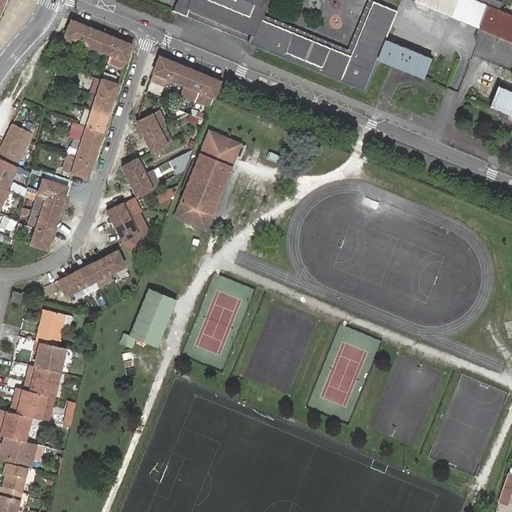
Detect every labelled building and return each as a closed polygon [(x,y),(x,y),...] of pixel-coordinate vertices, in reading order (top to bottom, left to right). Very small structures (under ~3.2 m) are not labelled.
[(256,0),(249,16),(209,0),(192,0),(188,11),(251,37),(259,18),(262,19),(269,0),(256,0)] [(209,0),(249,16),(256,0),(209,0)] [(415,0),(433,7),(484,28),(492,7),(481,3),(474,0),(415,0)] [(397,11),(373,1),(350,56),(262,19),(259,18),(249,42),(365,90),(377,59),(385,39),(397,11)] [(484,28),(511,39),(511,15),(498,10),(492,7),(484,28)] [(80,42),(86,26),(71,20),(65,36),(80,42)] [(95,48),(102,32),(86,26),(80,42),(95,48)] [(110,54),(116,38),(102,32),(95,48),(110,54)] [(80,42),(65,36),(62,43),(77,49),(78,47),(80,42)] [(107,61),(123,68),(126,60),(132,45),(116,38),(110,54),(107,61)] [(392,65),(423,78),(431,58),(412,50),(411,53),(403,50),(404,47),(385,39),(377,59),(379,59),(392,65)] [(95,48),(80,42),(78,47),(93,53),(95,48)] [(168,78),(175,63),(160,56),(153,72),(151,79),(166,85),(168,78)] [(183,84),(190,69),(175,63),(168,78),(183,84)] [(199,91),(205,75),(190,69),(183,84),(180,94),(187,97),(191,87),(199,91)] [(116,76),(103,72),(101,79),(102,79),(113,83),(116,76)] [(210,106),(214,97),(215,94),(220,81),(205,75),(199,91),(206,94),(202,103),(210,106)] [(101,79),(100,78),(94,76),(89,92),(91,93),(97,95),(102,79),(101,79)] [(97,95),(113,100),(118,84),(116,84),(113,83),(102,79),(97,95)] [(511,87),(511,91),(498,86),(490,105),(510,113),(511,113),(511,87)] [(191,87),(187,97),(195,100),(199,91),(191,87)] [(199,91),(195,100),(202,103),(206,94),(199,91)] [(92,110),(97,95),(91,93),(85,108),(92,110)] [(92,110),(108,115),(113,100),(97,95),(92,110)] [(87,126),(92,110),(85,108),(80,124),(87,126)] [(174,108),(172,117),(183,120),(185,111),(174,108)] [(87,126),(103,131),(108,115),(92,110),(87,126)] [(152,114),(137,122),(144,136),(159,129),(166,125),(159,110),(152,114)] [(187,120),(196,123),(198,118),(190,115),(187,120)] [(13,123),(0,148),(0,157),(16,165),(25,147),(28,140),(30,132),(13,123)] [(82,141),(87,126),(80,124),(78,123),(73,138),(82,141)] [(82,141),(98,146),(103,131),(87,126),(82,141)] [(159,129),(144,136),(151,151),(166,144),(159,129)] [(175,217),(205,229),(211,213),(230,168),(235,155),(240,157),(244,147),(210,133),(201,155),(198,161),(182,200),(182,202),(175,217)] [(79,149),(82,141),(73,138),(71,146),(74,147),(71,155),(77,157),(79,149)] [(77,157),(92,162),(98,146),(82,141),(79,149),(77,157)] [(63,170),(71,172),(77,157),(71,155),(68,154),(63,170)] [(179,168),(184,170),(189,158),(184,156),(179,168)] [(0,157),(0,185),(9,190),(13,183),(10,181),(17,166),(16,165),(0,157)] [(77,157),(71,172),(87,178),(92,162),(77,157)] [(144,173),(137,159),(122,166),(129,181),(144,173)] [(177,200),(182,202),(182,200),(198,161),(194,159),(177,200)] [(144,173),(129,181),(137,196),(152,188),(157,185),(159,184),(151,170),(150,170),(144,173)] [(46,197),(62,202),(67,187),(51,181),(46,197)] [(0,185),(0,206),(4,199),(5,199),(9,190),(0,185)] [(26,186),(24,198),(32,199),(34,187),(26,186)] [(158,201),(173,195),(169,187),(154,194),(158,201)] [(41,212),(46,197),(40,195),(35,210),(41,212)] [(41,212),(57,218),(62,202),(46,197),(41,212)] [(130,218),(122,203),(107,211),(115,225),(130,218)] [(149,216),(157,211),(154,206),(146,210),(149,216)] [(36,228),(41,212),(35,210),(34,210),(28,225),(36,228)] [(36,228),(52,233),(57,218),(41,212),(36,228)] [(130,218),(115,225),(122,240),(124,239),(125,247),(143,254),(146,246),(143,245),(140,239),(139,238),(149,233),(139,213),(134,216),(130,218)] [(0,221),(0,227),(13,230),(15,219),(1,216),(0,221)] [(28,225),(18,222),(17,229),(29,233),(31,227),(28,225)] [(36,228),(31,244),(46,249),(52,233),(36,228)] [(125,266),(117,251),(102,258),(110,273),(125,266)] [(110,273),(102,258),(88,265),(95,280),(110,273)] [(95,280),(88,265),(58,280),(66,295),(95,280)] [(125,266),(110,273),(112,278),(127,271),(125,266)] [(110,273),(95,280),(99,287),(113,279),(112,278),(110,273)] [(176,300),(166,296),(149,289),(130,336),(136,338),(157,347),(176,300)] [(20,303),(22,293),(13,291),(10,301),(12,301),(20,303)] [(40,341),(57,345),(65,314),(44,309),(36,340),(40,341)] [(72,316),(65,314),(62,328),(69,330),(72,316)] [(136,338),(130,336),(124,333),(121,342),(132,347),(136,338)] [(40,341),(35,366),(60,372),(66,348),(57,345),(40,341)] [(27,377),(24,389),(46,394),(54,396),(60,372),(32,365),(29,378),(27,377)] [(16,399),(13,412),(31,416),(41,419),(46,394),(24,389),(17,387),(14,398),(16,399)] [(54,396),(46,394),(41,419),(48,420),(54,396)] [(69,400),(63,424),(69,426),(75,401),(69,400)] [(0,434),(4,435),(25,440),(31,416),(13,412),(11,411),(3,409),(0,422),(0,434)] [(62,410),(55,409),(54,421),(61,422),(62,410)] [(25,440),(4,435),(0,452),(0,460),(6,462),(27,467),(31,468),(33,459),(37,444),(25,440)] [(44,445),(37,444),(33,459),(40,460),(44,445)] [(5,487),(21,491),(27,467),(6,462),(4,471),(6,472),(9,473),(5,487)] [(503,486),(511,488),(511,474),(508,473),(507,473),(503,486)] [(0,496),(0,511),(3,511),(16,511),(21,491),(5,487),(3,486),(0,486),(0,494),(0,495),(0,496)] [(507,504),(511,488),(503,486),(498,501),(507,504)]
